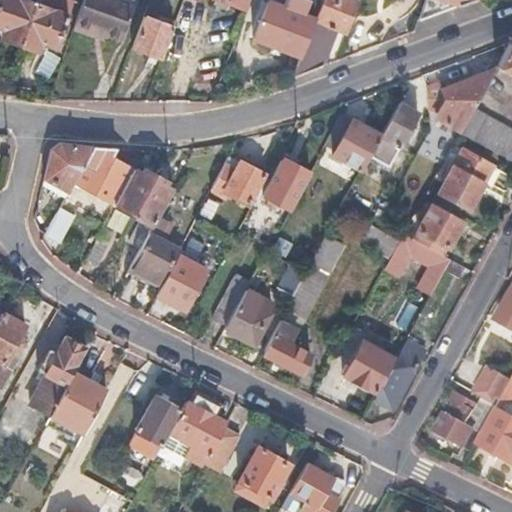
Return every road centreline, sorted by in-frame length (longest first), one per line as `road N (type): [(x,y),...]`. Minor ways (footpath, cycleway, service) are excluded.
road 1 (residential): [(511,22),(220,121),(27,119)]
road 2 (residential): [(13,200),(10,231),(31,268),(134,330),(390,455)]
road 3 (residential): [(390,455),(511,240)]
road 4 (residential): [(390,455),(504,511)]
